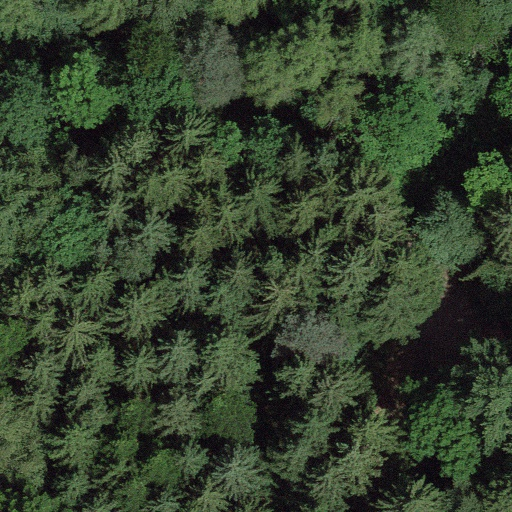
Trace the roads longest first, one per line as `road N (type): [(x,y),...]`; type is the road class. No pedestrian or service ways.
road 1 (track): [(0,174),(237,152),(356,185),(421,245),(441,319),(373,511)]
road 2 (track): [(441,319),(511,169)]
